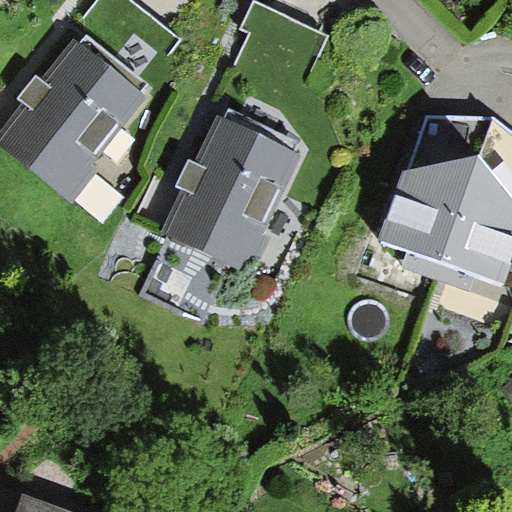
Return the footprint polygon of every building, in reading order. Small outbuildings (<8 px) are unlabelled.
[(315,83),(335,40),(271,11),(251,54),(315,83)] [(1,146),(73,205),(100,173),(94,168),(145,104),(140,100),(149,89),(88,39),(46,90),(38,84),(20,106),(28,113),(1,146)] [(301,147),(229,114),(224,124),(218,123),(196,171),(189,168),(177,193),(181,197),(163,237),(252,277),(304,163),(296,159),(301,147)] [(502,291),(511,261),(511,135),(494,123),(426,121),(381,248),(415,260),(466,278),(502,291)] [(71,511),(18,493),(10,511),(71,511)]
